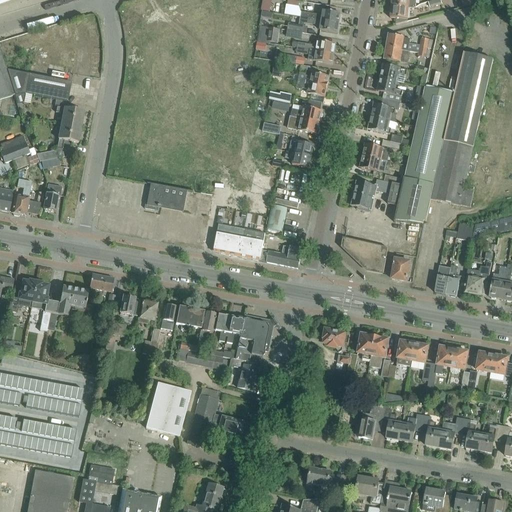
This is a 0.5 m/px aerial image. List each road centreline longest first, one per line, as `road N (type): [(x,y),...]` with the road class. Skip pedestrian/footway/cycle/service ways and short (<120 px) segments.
road 1 (unclassified): [(305,293),(362,39)]
road 2 (unclassified): [(80,251),(108,104),(104,0)]
road 3 (residential): [(511,484),(268,446)]
road 4 (secondary): [(305,293),(80,251)]
road 5 (secondary): [(511,332),(305,293)]
road 6 (residential): [(268,446),(305,293)]
road 7 (residential): [(511,0),(362,39)]
